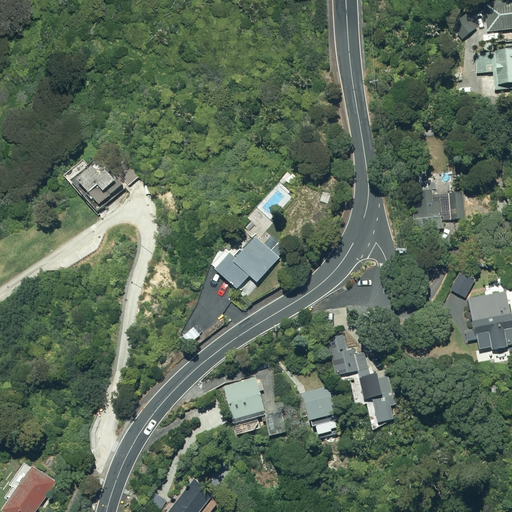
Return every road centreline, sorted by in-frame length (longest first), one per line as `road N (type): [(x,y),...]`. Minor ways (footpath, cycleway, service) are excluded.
road 1 (tertiary): [(104,511),(116,476),(162,401),(215,352),(336,267),(359,233)]
road 2 (residential): [(359,233),(382,249),(387,302),(407,313),(426,302),(462,243),(511,213)]
road 3 (tertiary): [(359,233),(366,179),(345,0)]
